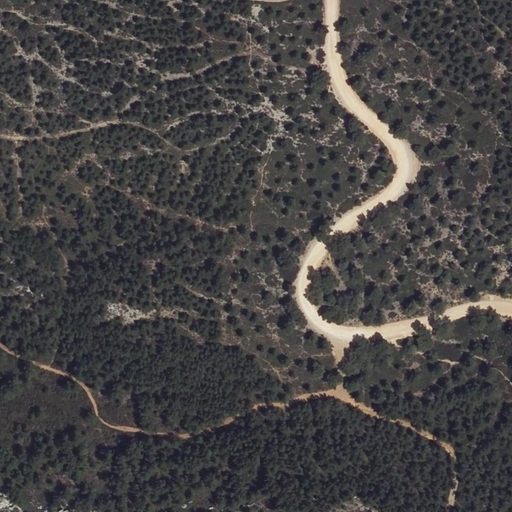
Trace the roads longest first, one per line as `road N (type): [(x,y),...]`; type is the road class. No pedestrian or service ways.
road 1 (track): [(326,0),(328,59),(382,140),(404,150),(405,193),(341,228),(314,263),(306,304),(336,333),(474,306),(511,312)]
road 2 (track): [(336,333),(342,395),(449,449),(457,482),(448,511)]
